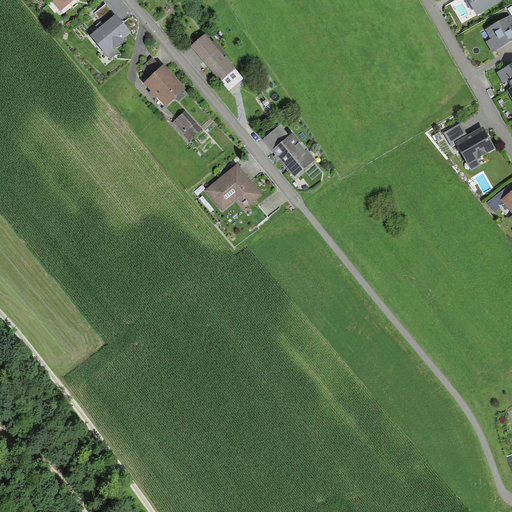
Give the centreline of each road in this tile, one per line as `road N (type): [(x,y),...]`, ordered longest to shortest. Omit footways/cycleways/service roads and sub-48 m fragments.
road 1 (track): [(506,499),(453,391),(295,201)]
road 2 (residential): [(295,201),(130,0)]
road 3 (track): [(151,511),(0,311)]
road 4 (residential): [(511,147),(428,0)]
